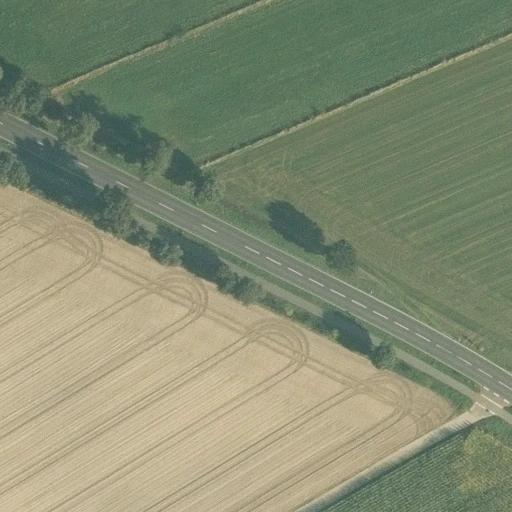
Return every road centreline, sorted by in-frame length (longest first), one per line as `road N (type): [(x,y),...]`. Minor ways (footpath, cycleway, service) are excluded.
road 1 (tertiary): [(511,390),(0,122)]
road 2 (track): [(511,388),(303,511)]
